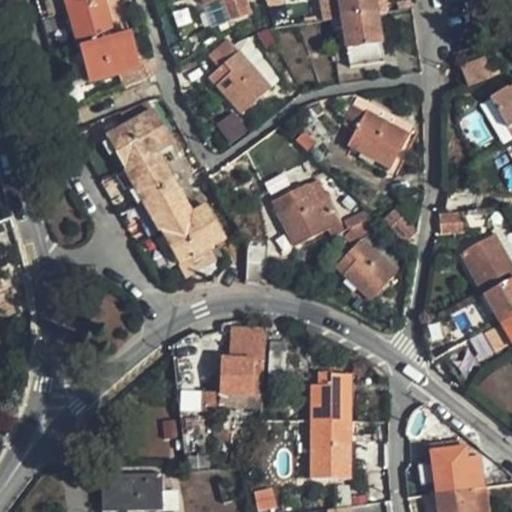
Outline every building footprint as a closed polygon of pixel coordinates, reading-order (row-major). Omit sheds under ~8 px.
[(39,0),(45,20),(65,15),(60,0),(39,0)] [(60,0),(65,15),(100,5),(98,0),(60,0)] [(241,0),(224,0),(223,0),(231,22),(248,16),(241,0)] [(321,0),(326,26),(341,23),(336,0),(321,0)] [(336,0),(341,23),(376,18),(373,0),(336,0)] [(373,0),(376,18),(385,16),(383,2),(382,0),(373,0)] [(65,15),(75,49),(110,40),(100,5),(65,15)] [(341,23),(346,50),(380,44),(376,18),(341,23)] [(75,49),(86,86),(128,75),(138,72),(137,68),(127,35),(110,40),(75,49)] [(168,50),(177,65),(204,49),(195,35),(168,50)] [(226,66),(240,53),(237,50),(229,40),(209,57),(220,70),(221,71),(226,66)] [(248,40),(237,50),(240,53),(270,89),(282,80),(248,40)] [(383,61),(380,44),(346,50),(349,67),(383,61)] [(270,89),(240,53),(226,66),(231,73),(217,86),(241,115),(270,89)] [(490,83),(481,57),(463,65),(472,89),(490,83)] [(128,75),(132,87),(146,82),(150,78),(154,70),(153,64),(137,68),(138,72),(128,75)] [(217,86),(231,73),(226,66),(221,71),(220,70),(211,79),(217,86)] [(511,138),(511,86),(508,88),(511,94),(511,97),(493,108),(511,138)] [(493,108),(511,97),(511,94),(508,88),(488,102),(493,108)] [(352,108),(407,137),(413,125),(358,97),(352,108)] [(120,115),(128,130),(154,114),(148,105),(120,115)] [(389,169),(407,137),(352,108),(344,121),(355,126),(366,132),(355,151),(389,169)] [(232,112),(216,125),(231,143),(247,130),(232,112)] [(108,140),(126,172),(157,154),(172,145),(154,114),(128,130),(108,140)] [(366,132),(355,126),(345,145),(355,151),(366,132)] [(294,140),(306,151),(314,142),(302,131),(294,140)] [(126,172),(146,205),(176,187),(157,154),(126,172)] [(329,232),(341,226),(338,221),(317,184),(307,189),(329,232)] [(146,205),(162,234),(193,216),(176,187),(146,205)] [(295,249),(329,232),(307,189),(289,199),(294,208),(279,217),(295,249)] [(294,208),(289,199),(274,207),(279,217),(294,208)] [(193,216),(162,234),(181,266),(195,259),(206,252),(214,247),(227,240),(208,207),(193,216)] [(341,226),(344,232),(356,225),(372,217),(362,209),(338,221),(341,226)] [(460,213),(461,231),(474,230),(473,212),(460,213)] [(441,215),(438,234),(461,231),(460,213),(441,215)] [(388,223),(395,230),(401,223),(393,217),(388,223)] [(417,237),(401,223),(395,230),(390,236),(407,250),(417,237)] [(345,240),(355,248),(359,242),(366,233),(356,225),(345,240)] [(366,233),(359,242),(397,273),(404,264),(366,233)] [(496,238),(511,265),(511,250),(502,235),(496,238)] [(511,279),(511,265),(496,238),(479,249),(483,256),(466,266),(483,296),(511,279)] [(397,273),(359,242),(355,248),(345,259),(354,267),(343,278),(371,303),(397,273)] [(462,259),(466,266),(483,256),(479,249),(462,259)] [(266,251),(248,250),(246,283),(265,283),(266,251)] [(206,252),(195,259),(204,276),(216,269),(206,252)] [(345,259),(334,273),(343,278),(354,267),(345,259)] [(511,279),(483,296),(499,324),(511,316),(511,279)] [(511,316),(499,324),(511,345),(511,316)] [(240,341),(239,364),(252,364),(265,364),(266,342),(240,341)] [(270,344),(269,376),(279,376),(286,376),(286,344),(270,344)] [(452,373),(464,381),(471,369),(458,362),(452,373)] [(219,399),(250,399),(252,364),(239,364),(221,364),(219,399)] [(265,364),(252,364),(250,399),(264,400),(265,364)] [(279,376),(269,376),(269,390),(279,390),(279,376)] [(321,377),(320,393),(331,393),(330,379),(330,376),(321,377)] [(315,425),(351,424),(350,377),(330,379),(331,393),(320,393),(315,393),(315,425)] [(112,412),(102,412),(99,422),(108,425),(112,412)] [(351,469),(351,424),(315,425),(315,470),(351,469)] [(436,463),(440,495),(485,487),(480,457),(436,463)] [(428,496),(440,495),(436,463),(424,465),(428,496)] [(366,488),(367,500),(388,498),(386,470),(364,472),(366,488)] [(158,511),(167,511),(166,476),(103,480),(103,511),(158,511)] [(494,511),(491,486),(485,487),(440,495),(428,496),(430,511),(494,511)] [(357,505),(367,503),(367,500),(366,488),(355,489),(357,505)] [(327,511),(374,511),(373,503),(327,511)]
